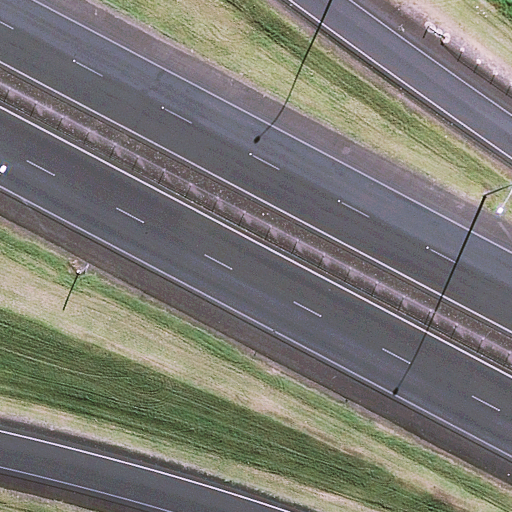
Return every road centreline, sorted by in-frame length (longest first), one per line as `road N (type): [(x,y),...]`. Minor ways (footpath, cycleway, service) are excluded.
road 1 (motorway): [(0,24),(511,294)]
road 2 (motorway): [(511,409),(0,143)]
road 3 (motorway): [(325,0),(511,134)]
road 4 (motorway): [(219,511),(0,450)]
